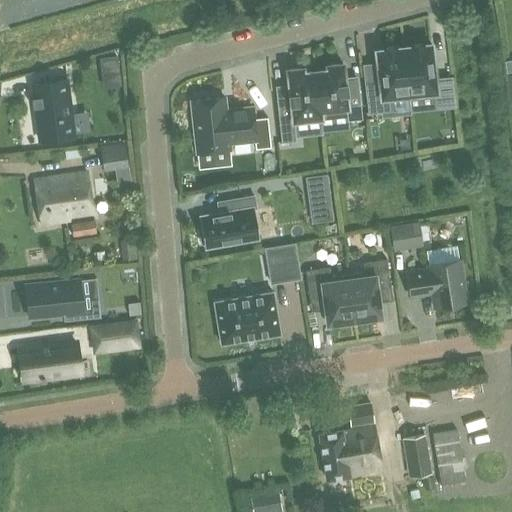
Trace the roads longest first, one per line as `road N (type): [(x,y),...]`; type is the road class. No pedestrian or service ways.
road 1 (residential): [(176,394),(152,104),(159,79),(182,63),(418,0)]
road 2 (residential): [(511,339),(176,394)]
road 3 (residential): [(176,394),(0,423)]
